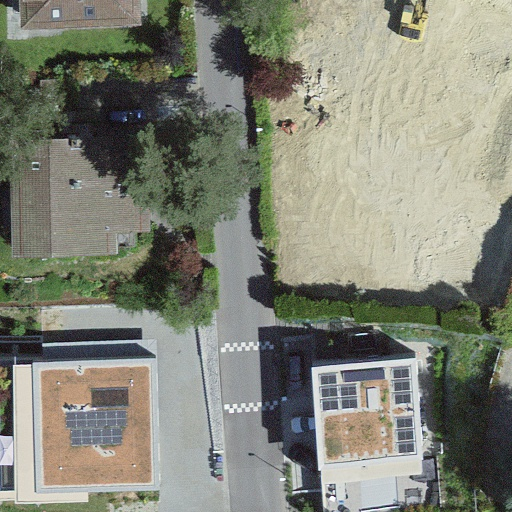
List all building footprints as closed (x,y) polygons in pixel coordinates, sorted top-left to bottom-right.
[(133,14),(133,0),(27,0),(28,14),(133,14)] [(511,39),(452,16),(438,52),(426,48),(409,90),(511,130),(511,39)] [(148,139),(27,137),(25,240),(114,242),(114,225),(146,225),(148,139)] [(0,496),(159,493),(156,358),(0,361),(0,496)] [(412,358),(313,366),(323,481),(422,472),(412,358)]
